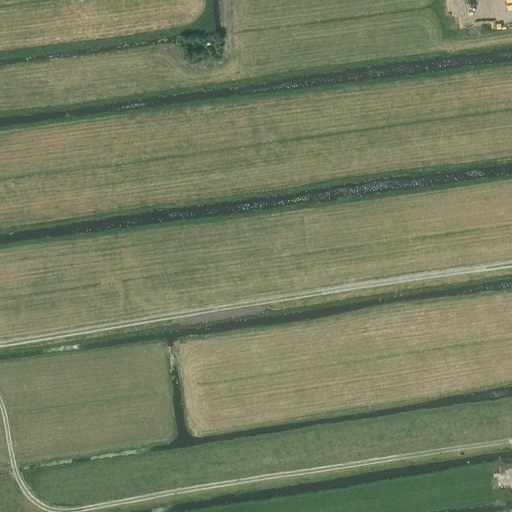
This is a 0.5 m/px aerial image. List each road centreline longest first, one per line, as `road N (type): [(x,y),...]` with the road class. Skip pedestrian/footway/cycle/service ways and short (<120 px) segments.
road 1 (track): [(0,402),(24,491),(62,511),(511,440)]
road 2 (track): [(0,345),(511,265)]
